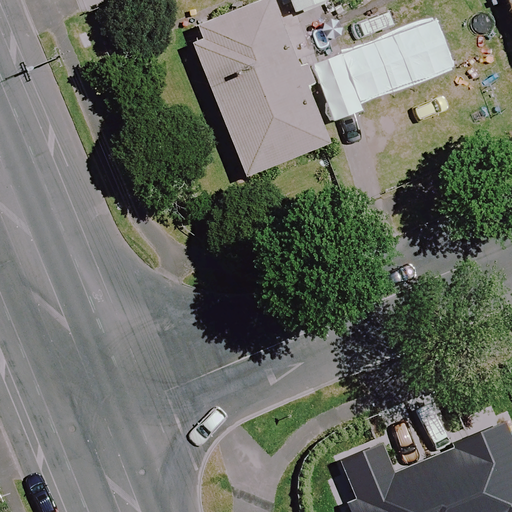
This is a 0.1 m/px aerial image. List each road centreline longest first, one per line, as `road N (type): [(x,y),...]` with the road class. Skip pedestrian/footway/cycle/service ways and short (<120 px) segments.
road 1 (unclassified): [(94,419),(511,250)]
road 2 (secondary): [(94,419),(0,183)]
